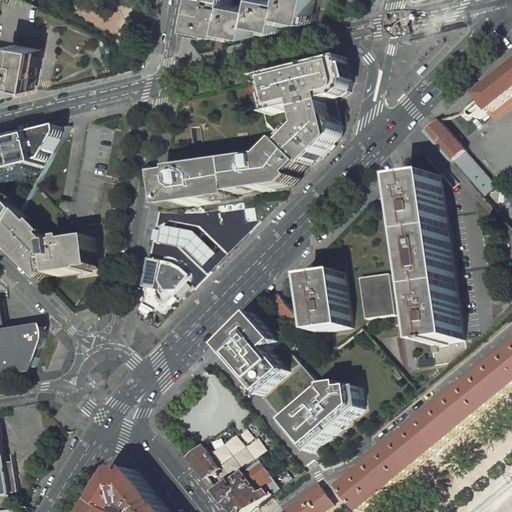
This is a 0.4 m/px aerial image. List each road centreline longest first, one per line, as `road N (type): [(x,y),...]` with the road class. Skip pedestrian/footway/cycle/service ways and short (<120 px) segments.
road 1 (primary): [(394,135),(153,384)]
road 2 (residential): [(271,511),(324,473),(352,465),(511,334)]
road 3 (unclassified): [(113,350),(165,78)]
road 4 (tertiary): [(165,78),(338,37)]
road 5 (tertiary): [(0,118),(165,78)]
road 6 (primary): [(511,13),(394,135)]
road 7 (primary): [(206,511),(134,434),(115,425)]
